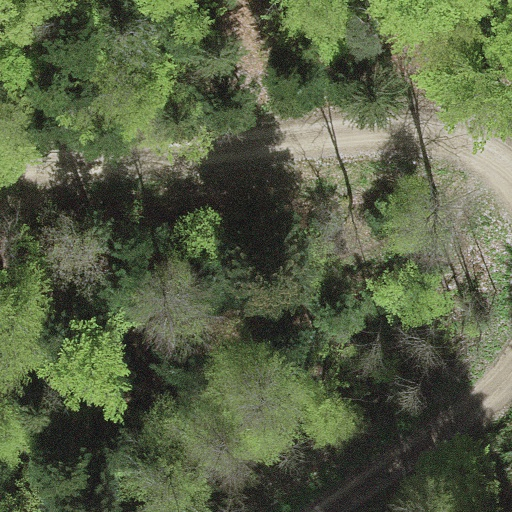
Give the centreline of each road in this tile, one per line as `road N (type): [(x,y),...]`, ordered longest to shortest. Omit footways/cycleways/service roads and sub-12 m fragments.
road 1 (track): [(511,164),(462,134),(423,124),(380,124),(245,150),(0,163)]
road 2 (track): [(322,511),(511,366)]
